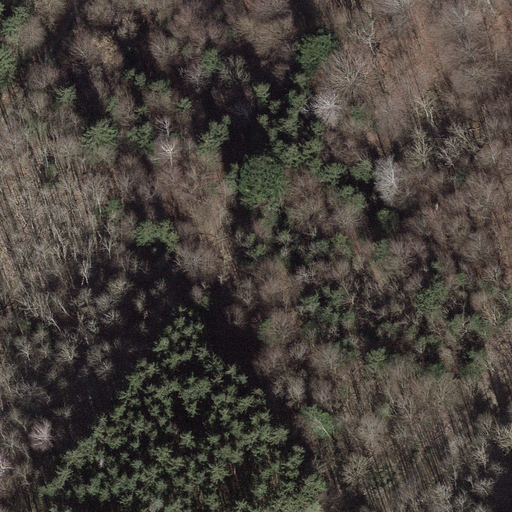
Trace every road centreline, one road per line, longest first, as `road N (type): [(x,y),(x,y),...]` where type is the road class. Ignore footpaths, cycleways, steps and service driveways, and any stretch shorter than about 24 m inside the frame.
road 1 (track): [(372,511),(435,463),(511,383)]
road 2 (track): [(0,131),(87,0)]
